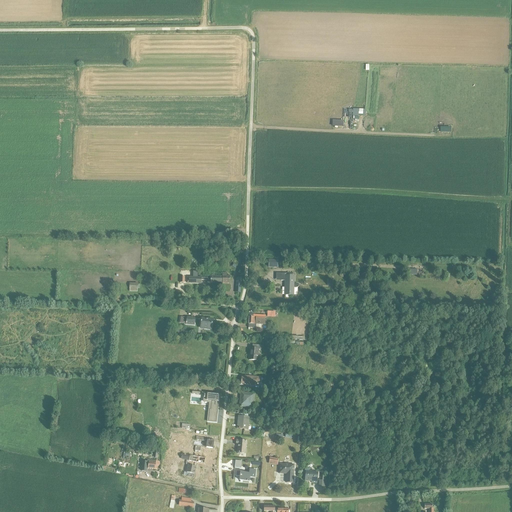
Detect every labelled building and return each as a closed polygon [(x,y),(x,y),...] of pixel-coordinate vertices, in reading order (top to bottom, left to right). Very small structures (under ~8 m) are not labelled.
[(187,277),(187,283),(189,283),(201,284),(202,280),(207,280),(207,281),(207,283),(210,283),(211,283),(222,284),(222,276),(215,277),(211,276),(207,276),(207,278),(202,278),(198,278),(198,277),(198,272),(193,272),(193,276),(193,278),(189,278),(187,277)] [(276,274),(276,281),(284,281),(284,296),(294,296),(294,288),(297,288),(298,287),(299,286),(299,285),(298,284),(294,284),(294,274),(276,274)] [(129,283),(129,291),(138,291),(138,288),(140,288),(140,284),(138,284),(138,283),(129,283)] [(167,298),(167,305),(178,305),(178,298),(178,295),(175,295),(174,298),(167,298)] [(249,323),(248,328),(262,329),(262,325),(265,325),(267,325),(268,321),(265,321),(265,317),(253,316),(253,315),(249,315),(249,323)] [(187,318),(186,324),(186,325),(195,326),(195,318),(187,317),(187,318)] [(201,319),(200,329),(206,329),(207,329),(212,329),(213,320),(201,319)] [(173,329),(172,338),(179,338),(180,333),(184,334),(185,331),(182,330),(173,329)] [(250,349),(249,360),(257,361),(258,353),(259,353),(259,350),(260,350),(261,346),(253,345),(252,349),(250,349)] [(241,381),(241,382),(241,383),(241,384),(256,385),(256,382),(260,383),(260,378),(242,376),(241,381)] [(219,395),(204,393),(203,403),(209,403),(207,422),(210,422),(211,417),(217,418),(218,402),(219,398),(219,395)] [(241,393),(239,407),(253,408),(254,394),(241,393)] [(210,422),(207,422),(217,423),(219,402),(218,402),(217,418),(211,417),(210,422)] [(244,417),(239,417),(237,429),(248,430),(249,418),(244,417)] [(207,443),(206,447),(206,448),(213,449),(214,442),(214,440),(196,437),(196,440),(204,442),(204,440),(207,441),(207,443)] [(236,441),(236,445),(238,445),(237,453),(246,454),(247,442),(236,441)] [(186,465),(188,465),(189,463),(204,465),(205,459),(182,454),(181,460),(186,461),(186,465)] [(143,462),(142,472),(146,472),(147,469),(157,470),(158,466),(159,466),(159,462),(147,460),(147,462),(143,462)] [(279,464),(279,474),(287,474),(286,483),(293,483),(294,465),(289,465),(290,463),(284,463),(284,464),(279,464)] [(196,467),(188,465),(186,473),(184,472),(184,476),(194,478),(196,467)] [(304,475),(304,479),(305,479),(305,481),(309,481),(310,481),(312,481),(311,483),(317,483),(318,473),(315,472),(314,470),(310,470),(311,468),(305,468),(305,472),(306,472),(305,475),(304,475)] [(234,472),(234,476),(240,476),(239,480),(249,482),(250,477),(255,478),(256,470),(249,469),(249,473),(234,472)] [(179,500),(179,506),(193,508),(194,502),(191,501),(191,499),(182,497),(181,500),(179,500)]
